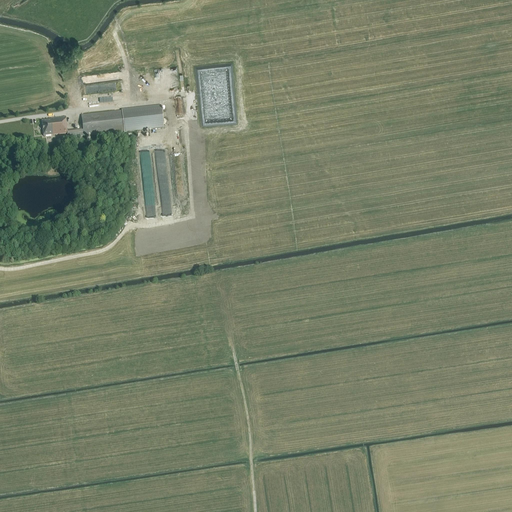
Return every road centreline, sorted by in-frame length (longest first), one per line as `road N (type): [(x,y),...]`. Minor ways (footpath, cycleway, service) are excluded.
road 1 (track): [(0,268),(98,251),(128,222),(193,217),(185,119)]
road 2 (track): [(69,113),(170,102),(172,130)]
